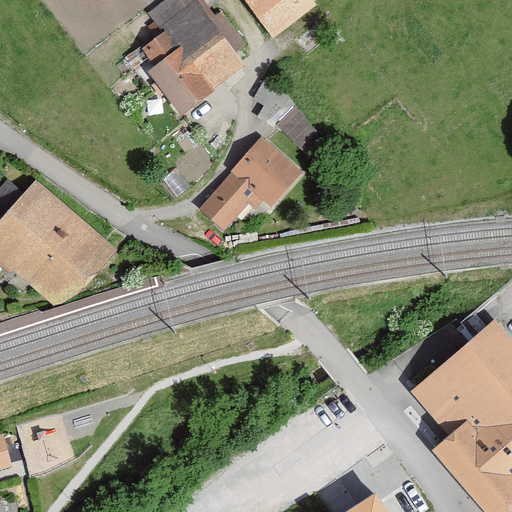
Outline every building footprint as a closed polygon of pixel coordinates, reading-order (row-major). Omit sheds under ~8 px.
[(199,0),(163,0),(151,9),(165,29),(137,50),(183,115),(249,68),(199,0)] [(252,0),(273,27),(308,0),(252,0)] [(319,20),(294,38),(307,56),(333,38),(319,20)] [(266,81),(252,106),(277,119),(291,94),(266,81)] [(259,138),(200,209),(227,231),(253,200),(271,215),(304,175),(259,138)] [(100,244),(37,189),(0,231),(0,246),(56,295),(100,244)] [(511,511),(511,340),(495,319),(412,389),(451,435),(433,450),(484,511),(511,511)] [(0,469),(14,467),(6,433),(0,434),(0,469)] [(386,511),(375,494),(347,511),(386,511)]
